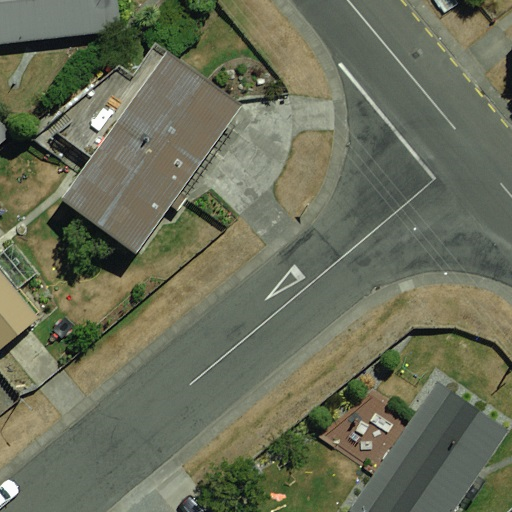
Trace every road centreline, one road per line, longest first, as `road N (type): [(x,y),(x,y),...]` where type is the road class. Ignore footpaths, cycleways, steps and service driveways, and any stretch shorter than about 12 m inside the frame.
road 1 (residential): [(35,511),(471,148)]
road 2 (residential): [(347,0),(471,148)]
